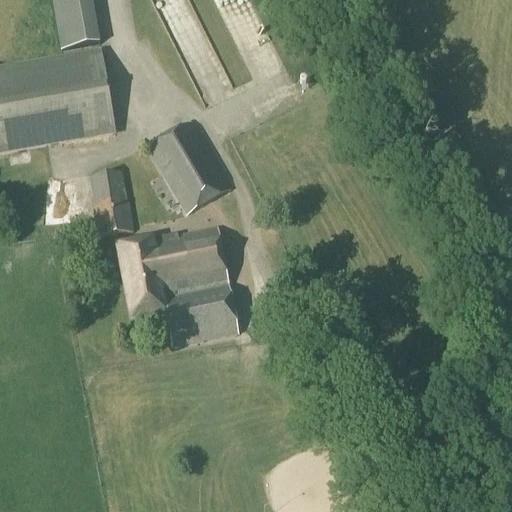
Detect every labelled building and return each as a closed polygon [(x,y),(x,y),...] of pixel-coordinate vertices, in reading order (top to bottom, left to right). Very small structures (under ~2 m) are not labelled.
[(59,0),(69,53),(108,46),(99,0),(59,0)] [(0,156),(115,137),(102,57),(0,74),(0,156)] [(187,219),(229,194),(189,126),(147,152),(187,219)] [(126,203),(122,175),(88,181),(93,209),(91,209),(97,242),(134,235),(128,203),(126,203)] [(237,338),(216,233),(152,246),(152,243),(117,250),(131,324),(165,317),(172,351),(237,338)]
